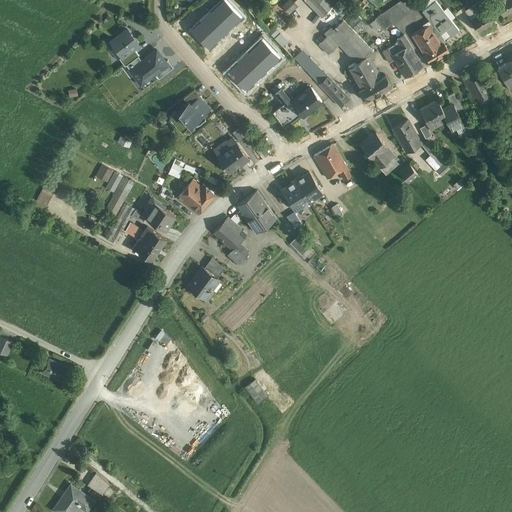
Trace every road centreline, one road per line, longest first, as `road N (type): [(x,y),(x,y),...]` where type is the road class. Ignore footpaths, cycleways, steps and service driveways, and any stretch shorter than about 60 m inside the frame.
road 1 (track): [(176,354),(208,376),(215,396),(172,468),(156,480),(119,455),(113,433),(165,356)]
road 2 (secondary): [(105,373),(199,227),(286,159)]
road 3 (secondary): [(286,159),(511,34)]
road 4 (residential): [(286,159),(264,124),(229,101),(161,22),(160,0)]
road 5 (secondary): [(21,511),(105,373)]
